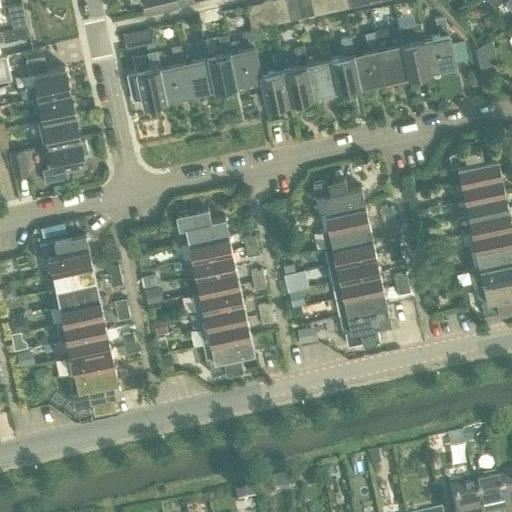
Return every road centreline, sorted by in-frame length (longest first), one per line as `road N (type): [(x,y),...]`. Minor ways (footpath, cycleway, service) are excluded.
road 1 (tertiary): [(0,458),(511,339)]
road 2 (residential): [(133,193),(511,114)]
road 3 (residential): [(133,193),(89,0)]
road 4 (residential): [(0,223),(133,193)]
